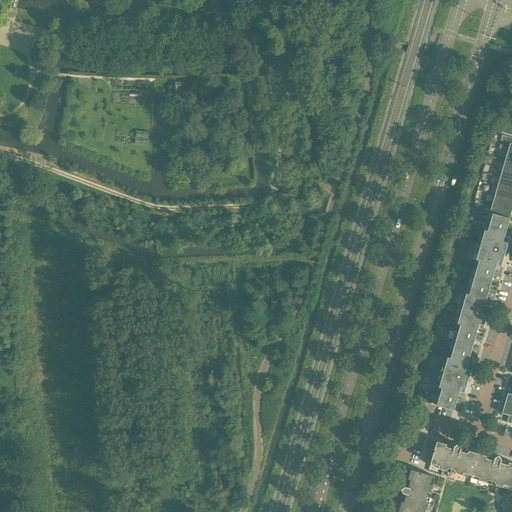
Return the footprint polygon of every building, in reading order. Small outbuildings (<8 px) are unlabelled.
[(180,82),(172,82),(174,96),(181,95),(180,82)] [(510,143),(508,150),(511,150),(511,137),(502,134),(500,140),(510,143)] [(511,166),(509,166),(504,164),(502,172),(507,173),(511,174),(511,166)] [(511,174),(507,173),(502,172),(500,179),(505,180),(509,182),(511,182),(511,174)] [(511,182),(509,182),(505,180),(500,179),(497,186),(502,188),(507,189),(510,190),(511,190),(511,182)] [(502,188),(497,186),(495,193),(500,195),(505,196),(507,197),(510,198),(511,198),(511,190),(510,190),(507,189),(502,188)] [(511,205),(511,198),(510,198),(507,197),(505,196),(500,195),(495,193),(493,200),(498,202),(503,203),(508,205),(511,205)] [(498,202),(493,200),(481,244),(471,241),(467,256),(476,259),(496,265),(501,266),(510,237),(505,236),(507,229),(508,225),(511,212),(511,210),(511,205),(508,205),(503,203),(498,202)] [(496,265),(476,259),(462,307),(453,305),(448,320),(457,323),(477,328),(478,328),(482,330),(491,300),(486,299),(488,293),(489,289),(493,275),(494,271),(496,265)] [(477,328),(457,323),(443,371),(434,368),(430,384),(439,386),(434,404),(454,409),(456,402),(457,398),(459,392),(464,393),(472,363),(468,362),(469,356),(471,352),(474,338),(476,335),(477,328)] [(511,412),(511,393),(508,393),(502,413),(509,415),(511,416),(511,412)] [(472,474),(478,453),(469,450),(468,452),(461,450),(461,447),(460,445),(456,444),(454,445),(453,448),(446,446),(447,444),(437,441),(431,462),(440,465),(439,468),(463,475),(464,472),(472,474)] [(487,455),(478,453),(472,474),(480,476),(479,480),(503,486),(504,484),(511,485),(511,462),(509,462),(508,464),(501,462),(502,458),(501,457),(497,456),(495,457),(494,460),(486,458),(487,455)] [(402,500),(399,510),(407,511),(422,511),(423,508),(426,509),(433,484),(430,484),(433,475),(411,469),(408,479),(411,479),(409,487),(406,486),(404,487),(403,491),(404,493),(407,493),(404,501),(402,500)]
